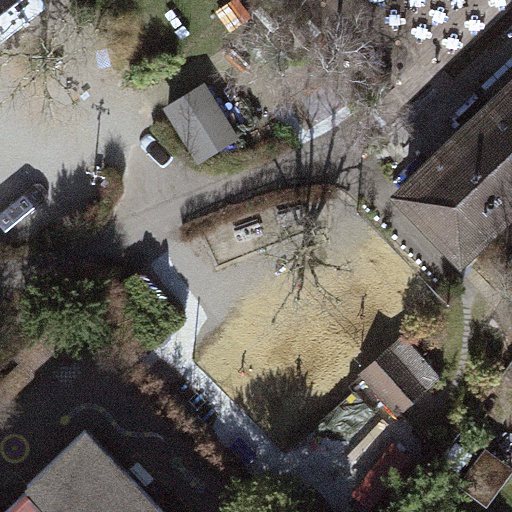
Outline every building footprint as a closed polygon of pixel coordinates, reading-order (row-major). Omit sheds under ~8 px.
[(324,0),(407,88),(500,0),(324,0)] [(497,105),(403,195),(459,254),(511,202),(511,69),(487,94),(497,105)] [(394,319),(436,296),(401,234),(359,257),(394,319)] [(136,268),(112,290),(152,333),(176,311),(136,268)] [(400,335),(361,371),(394,408),(434,372),(400,335)] [(0,511),(165,511),(82,428),(0,509),(0,511)] [(511,470),(486,452),(462,484),(487,502),(511,470)]
